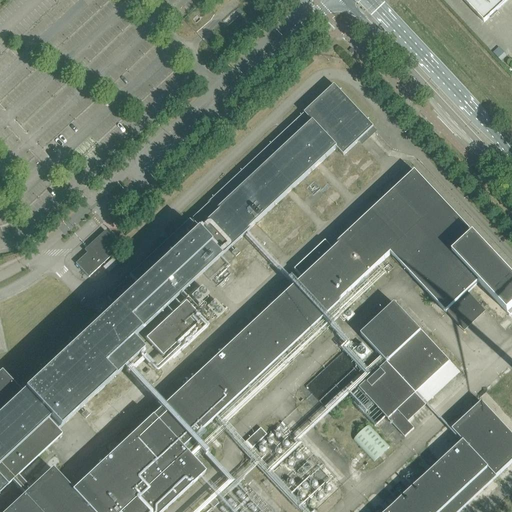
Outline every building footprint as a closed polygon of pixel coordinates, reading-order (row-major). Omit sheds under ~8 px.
[(463,0),(484,22),(507,0),(463,0)] [(0,511),(163,511),(204,474),(185,453),(199,441),(195,437),(210,422),(212,421),(225,409),(226,407),(254,381),(256,380),(279,358),(281,356),(314,325),(316,324),(341,301),(342,299),(359,284),(361,282),(382,262),(383,261),(391,254),(446,313),(446,312),(467,293),(479,282),(509,315),(511,312),(511,276),(474,235),(415,172),(332,249),(324,241),(293,270),(301,278),(73,491),(52,469),(30,489),(18,476),(62,435),(58,431),(144,350),(133,339),(202,274),(204,272),(222,255),(224,253),(303,180),(305,178),(328,156),(337,148),(343,156),(374,128),(334,85),(107,298),(111,302),(105,308),(95,317),(19,388),(18,388),(2,371),(0,371),(0,511)] [(88,277),(120,248),(107,234),(104,234),(96,242),(95,245),(76,263),(88,277)] [(236,249),(231,253),(235,257),(240,253),(236,249)] [(185,302),(145,339),(162,357),(175,344),(181,351),(208,326),(185,302)] [(387,363),(360,388),(359,388),(385,416),(405,437),(414,428),(409,422),(398,411),(450,362),(421,331),(420,331),(395,304),(361,335),(382,358),(387,363)] [(176,349),(165,359),(168,363),(179,352),(176,349)] [(458,511),(511,462),(511,434),(482,402),(481,403),(474,410),(467,416),(452,430),(463,442),(401,500),(399,501),(388,511),(387,511),(458,511)] [(86,410),(81,414),(85,419),(90,415),(86,410)] [(369,425),(353,440),(374,462),(390,447),(369,425)] [(261,428),(243,445),(249,452),(267,435),(261,428)] [(254,453),(250,457),(257,464),(261,461),(254,453)] [(262,461),(258,465),(266,474),(270,470),(262,461)] [(214,499),(209,504),(213,508),(218,503),(214,499)]
